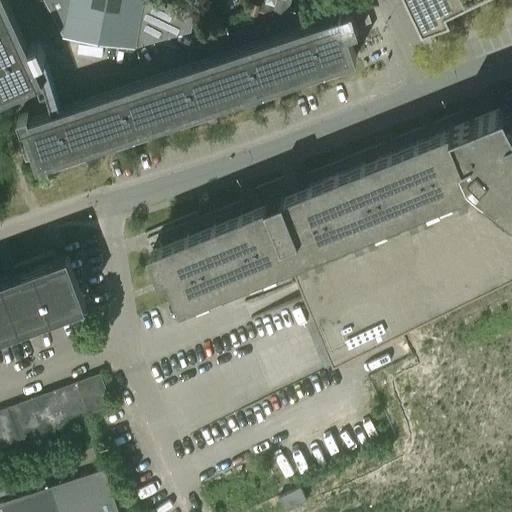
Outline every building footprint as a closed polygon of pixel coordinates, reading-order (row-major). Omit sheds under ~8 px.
[(0,0),(0,97),(0,98),(43,78),(43,76),(39,78),(2,0),(0,0)] [(192,11),(142,3),(142,0),(44,0),(62,35),(134,46),(189,31),(192,11)] [(257,2),(253,1),(249,0),(247,10),(255,12),(257,2)] [(277,0),(276,4),(261,0),(260,0),(257,12),(273,16),(274,12),(285,15),(289,0),(277,0)] [(411,0),(422,22),(450,12),(446,3),(453,0),(411,0)] [(25,161),(35,157),(37,163),(355,56),(347,32),(357,29),(350,8),(348,9),(346,3),(338,5),(340,11),(337,12),(338,16),(30,120),(27,111),(17,115),(21,126),(24,125),(28,136),(18,140),(25,161)] [(10,94),(12,99),(15,104),(29,97),(25,88),(10,94)] [(511,140),(508,143),(497,132),(491,117),(457,131),(453,121),(448,123),(450,128),(284,195),(282,190),(280,191),(281,192),(266,197),(264,198),(266,202),(151,248),(160,271),(170,266),(182,296),(286,253),(332,365),(511,276),(511,140)] [(0,327),(83,297),(84,301),(85,301),(67,251),(66,251),(68,255),(56,259),(53,250),(13,265),(16,274),(0,279),(0,327)] [(89,376),(88,376),(99,408),(100,407),(112,403),(100,372),(89,376)] [(77,380),(76,380),(88,412),(89,412),(99,408),(88,376),(77,380)] [(66,384),(65,385),(76,416),(78,416),(88,412),(76,380),(66,384)] [(55,388),(54,389),(65,421),(67,420),(76,416),(65,385),(55,388)] [(44,392),(42,393),(54,425),(56,424),(65,421),(54,389),(44,392)] [(33,397),(31,397),(42,429),(44,428),(54,425),(42,393),(33,397)] [(22,401),(20,401),(31,433),(33,432),(42,429),(31,397),(22,401)] [(10,405),(8,406),(20,437),(22,436),(31,433),(20,401),(10,405)] [(0,408),(0,419),(8,442),(11,441),(20,437),(8,406),(0,408)] [(0,444),(8,442),(0,419),(0,444)] [(48,482),(57,511),(123,511),(105,464),(48,482)] [(304,480),(287,489),(282,489),(287,501),(309,492),(304,480)] [(57,511),(48,482),(0,497),(0,511),(57,511)]
